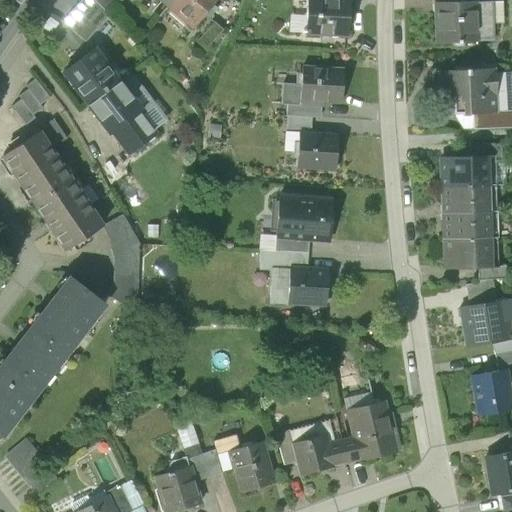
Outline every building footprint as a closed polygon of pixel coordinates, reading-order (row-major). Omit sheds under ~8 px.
[(125,0),(94,0),(94,1),(110,17),(127,1),(125,0)] [(216,0),(173,0),(168,6),(193,27),(216,0)] [(306,0),(306,14),(305,33),(347,36),(349,9),(350,9),(350,0),(306,0)] [(85,42),(110,17),(94,1),(69,26),(85,42)] [(436,5),(437,43),(477,42),(493,41),(492,2),(476,3),(476,2),(456,3),(436,3),(436,5)] [(291,33),(305,33),(306,14),(293,14),(291,33)] [(196,43),(205,51),(222,31),(213,23),(196,43)] [(63,72),(89,105),(119,82),(94,49),(63,72)] [(302,68),(301,83),(299,104),(320,105),(323,106),(323,101),(341,102),(343,71),(302,68)] [(496,113),(496,112),(494,73),(494,69),(438,71),(440,115),(472,114),(496,113)] [(509,72),(494,73),(496,112),(511,110),(511,94),(510,95),(509,72)] [(142,112),(151,104),(129,74),(119,82),(142,112)] [(26,87),(28,90),(41,106),(49,99),(35,80),(26,87)] [(142,112),(119,82),(89,105),(111,134),(113,133),(139,113),(142,112)] [(288,103),(299,104),(301,83),(283,82),(282,103),(288,103)] [(42,108),(41,106),(28,90),(19,97),(21,100),(33,115),(42,108)] [(0,151),(2,156),(38,132),(14,96),(0,116),(0,151)] [(288,103),(287,116),(311,118),(319,118),(320,105),(299,104),(288,103)] [(139,113),(152,130),(165,121),(151,104),(142,112),(139,113)] [(472,114),(473,130),(511,128),(511,110),(496,112),(496,113),(472,114)] [(113,133),(127,151),(153,132),(152,130),(139,113),(113,133)] [(310,134),(311,118),(287,116),(286,134),(299,135),(299,134),(310,134)] [(42,127),(55,147),(67,139),(53,119),(42,127)] [(53,231),(66,250),(102,227),(87,205),(78,191),(68,177),(38,132),(2,156),(15,175),(14,175),(20,184),(22,184),(33,200),(46,220),(46,221),(52,231),(53,231)] [(299,135),(286,134),(285,152),(298,153),(299,135)] [(297,168),(335,170),(337,136),(310,134),(299,134),(299,135),(298,153),(297,168)] [(488,156),(488,157),(501,157),(501,144),(473,145),(474,156),(488,156)] [(441,158),(442,188),(489,186),(488,157),(488,156),(474,156),(441,158)] [(503,157),(501,157),(488,157),(489,186),(504,186),(503,157)] [(78,191),(87,205),(97,198),(88,185),(78,191)] [(442,188),(443,214),(490,212),(489,186),(442,188)] [(309,239),(329,241),(332,201),(278,197),(276,235),(276,237),(309,239)] [(443,214),(444,240),(491,238),(490,212),(443,214)] [(108,238),(114,261),(113,284),(107,297),(135,312),(139,244),(122,214),(102,227),(108,238)] [(205,218),(192,220),(195,245),(208,244),(205,218)] [(275,250),(276,237),(276,235),(260,235),(259,249),(275,250)] [(276,237),(275,250),(275,251),(308,253),(309,239),(276,237)] [(492,267),(491,238),(444,240),(445,270),(477,269),(492,268),(492,267)] [(306,271),(308,253),(275,251),(275,250),(259,249),(259,270),(270,270),(276,270),(289,271),(289,270),(306,271)] [(477,269),(478,281),(492,279),(505,278),(505,266),(492,267),(492,268),(477,269)] [(289,305),(290,302),(288,302),(289,271),(276,270),(275,283),(270,282),(269,304),(289,305)] [(289,270),(289,271),(288,302),(290,302),(325,304),(327,272),(306,271),(289,270)] [(46,306),(30,328),(65,355),(76,340),(75,340),(92,317),(93,318),(103,304),(68,277),(52,298),(51,298),(45,305),(46,306)] [(465,285),(469,308),(495,303),(492,281),(478,283),(465,285)] [(460,309),(466,346),(491,342),(511,338),(511,337),(508,321),(511,319),(511,300),(495,303),(469,308),(460,309)] [(367,325),(331,323),(331,337),(366,339),(367,325)] [(30,328),(4,361),(40,388),(65,355),(30,328)] [(491,342),(494,354),(511,350),(511,337),(511,338),(491,342)] [(511,364),(511,350),(494,354),(497,367),(505,366),(511,364)] [(29,401),(40,388),(4,361),(0,366),(0,436),(1,437),(12,423),(11,423),(28,400),(29,401)] [(471,377),(478,415),(511,409),(511,407),(508,383),(505,371),(497,372),(471,377)] [(343,399),(346,411),(374,404),(371,392),(343,399)] [(342,440),(347,463),(360,460),(395,452),(395,450),(399,449),(395,431),(391,431),(383,402),(374,404),(346,411),(352,438),(342,440)] [(183,449),(198,444),(189,418),(174,423),(183,449)] [(336,420),(324,424),(327,434),(328,434),(330,443),(341,440),(336,420)] [(289,433),(292,444),(327,434),(324,424),(289,433)] [(275,436),(283,466),(297,462),(292,444),(289,433),(275,436)] [(328,434),(327,434),(292,444),(297,462),(300,476),(333,467),(333,466),(328,443),(330,443),(328,434)] [(223,473),(235,469),(230,451),(240,448),(236,435),(213,442),(215,450),(216,450),(223,473)] [(328,443),(333,466),(347,463),(342,440),(341,440),(330,443),(328,443)] [(261,442),(240,448),(230,451),(235,469),(242,492),(273,483),(261,442)] [(8,458),(31,486),(50,470),(27,443),(8,458)] [(186,460),(202,455),(198,444),(183,449),(185,457),(186,460)] [(215,450),(202,455),(209,477),(223,473),(216,450),(215,450)] [(511,452),(485,457),(491,495),(511,491),(511,452)] [(193,483),(209,477),(202,455),(186,460),(185,460),(188,467),(193,483)] [(186,460),(185,457),(171,462),(166,471),(167,473),(188,467),(185,460),(186,460)] [(155,477),(165,511),(172,511),(200,504),(193,483),(188,467),(167,473),(155,477)] [(58,479),(50,470),(31,486),(39,495),(58,479)] [(121,487),(133,511),(142,506),(130,482),(121,487)] [(110,502),(115,511),(131,511),(133,511),(121,487),(119,485),(104,493),(109,503),(110,502)] [(90,511),(109,503),(104,493),(103,491),(88,499),(83,498),(72,504),(71,507),(73,511),(90,511)] [(503,510),(511,509),(511,508),(511,495),(500,498),(503,510)] [(115,511),(110,502),(109,503),(90,511),(115,511)]
